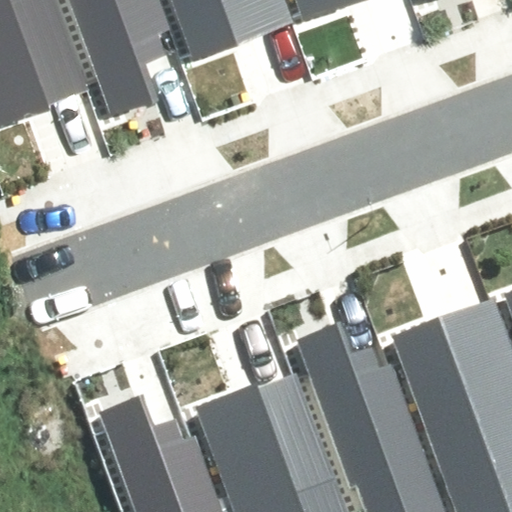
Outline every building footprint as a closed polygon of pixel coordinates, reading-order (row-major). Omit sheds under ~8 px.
[(0,0),(0,115),(91,82),(60,0),(0,0)] [(162,0),(76,0),(114,101),(156,86),(142,47),(175,35),(162,0)] [(176,0),(194,46),(298,7),(294,0),(176,0)] [(511,279),(495,286),(511,331),(511,279)] [(454,305),(391,329),(460,511),(511,511),(511,336),(497,298),(457,313),(454,305)] [(366,485),(375,511),(449,511),(391,353),(358,365),(344,326),(302,342),(355,489),(366,485)] [(255,374),(192,398),(235,511),(353,511),(299,367),(258,382),(255,374)] [(226,511),(195,424),(162,436),(148,397),(105,412),(141,511),(226,511)]
